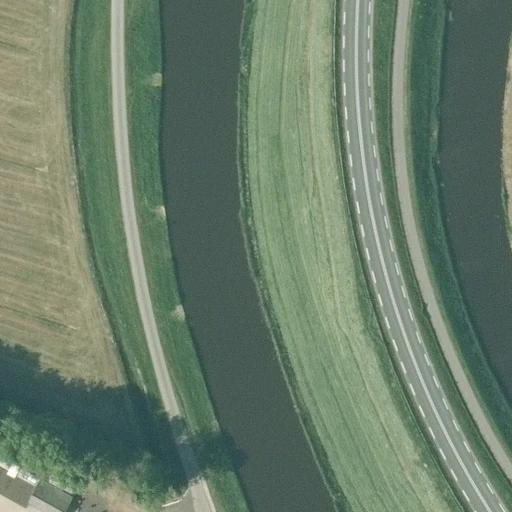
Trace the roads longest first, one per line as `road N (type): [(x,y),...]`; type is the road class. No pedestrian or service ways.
road 1 (primary): [(489,511),(415,366),(380,256),(355,93),(357,0)]
road 2 (unclassified): [(205,511),(138,302),(118,75),(121,0)]
road 3 (unclassified): [(511,476),(457,374),(411,238),(397,131),(403,0)]
